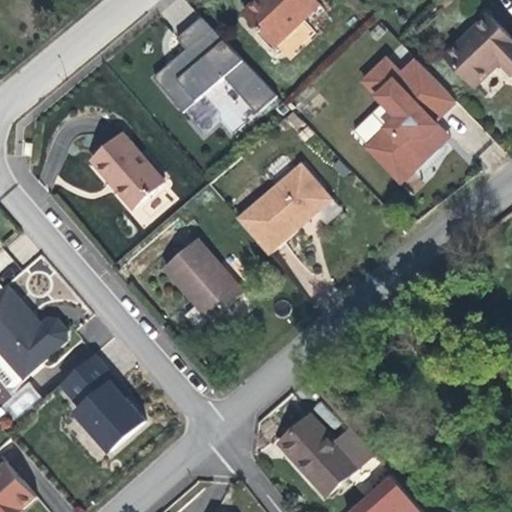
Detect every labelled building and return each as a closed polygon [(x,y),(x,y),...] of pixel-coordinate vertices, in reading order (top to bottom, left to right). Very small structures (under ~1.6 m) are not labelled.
[(269,0),(258,0),(245,13),(250,18),(269,0)] [(269,0),(250,18),(290,61),(319,33),(306,19),(320,4),(315,0),(269,0)] [(511,38),(492,18),(447,59),(477,91),(498,73),(503,68),(511,78),(511,38)] [(277,99),(203,19),(179,38),(190,54),(178,63),(155,82),(185,115),(226,80),(257,116),(277,99)] [(433,121),(454,101),(417,62),(402,76),(388,61),(364,84),(398,120),(368,149),(391,175),(400,166),(405,166),(414,175),(429,161),(438,151),(427,140),(440,128),(433,121)] [(303,128),(293,118),(286,124),(296,135),(303,128)] [(451,139),(440,128),(427,140),(438,151),(451,139)] [(164,184),(124,140),(95,166),(114,187),(135,210),(164,184)] [(32,160),(33,145),(23,144),(22,159),(32,160)] [(402,186),(414,175),(405,166),(400,166),(391,175),(402,186)] [(240,223),(270,258),(302,230),(299,226),(307,220),(310,224),(335,202),(304,167),(240,223)] [(299,226),(302,230),(310,224),(307,220),(299,226)] [(202,245),(170,273),(181,285),(216,324),(248,296),(202,245)] [(11,287),(0,296),(0,350),(25,379),(26,380),(70,342),(71,333),(60,319),(51,319),(44,325),(42,327),(37,322),(31,315),(34,313),(11,287)] [(42,327),(44,325),(34,313),(31,315),(37,322),(42,327)] [(16,388),(25,379),(0,350),(0,376),(10,388),(16,388)] [(116,384),(119,382),(97,357),(63,386),(84,410),(78,415),(112,454),(148,422),(128,399),(122,392),(116,384)] [(131,396),(119,382),(116,384),(122,392),(128,399),(131,396)] [(29,384),(4,406),(19,424),(44,402),(29,384)] [(329,497),(377,455),(352,428),(338,441),(314,415),(288,438),(321,473),(313,480),(329,497)] [(313,480),(321,473),(288,438),(281,444),(313,480)] [(19,484),(23,481),(8,463),(4,466),(19,484)] [(19,484),(4,466),(0,469),(0,511),(23,511),(38,499),(23,481),(19,484)] [(426,511),(395,476),(357,510),(354,511),(426,511)]
